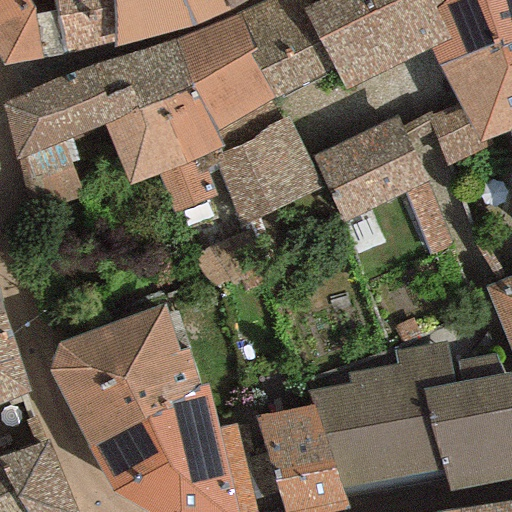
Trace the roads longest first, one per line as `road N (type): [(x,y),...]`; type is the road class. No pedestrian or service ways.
road 1 (residential): [(0,233),(39,384),(110,511)]
road 2 (residential): [(371,511),(511,492)]
